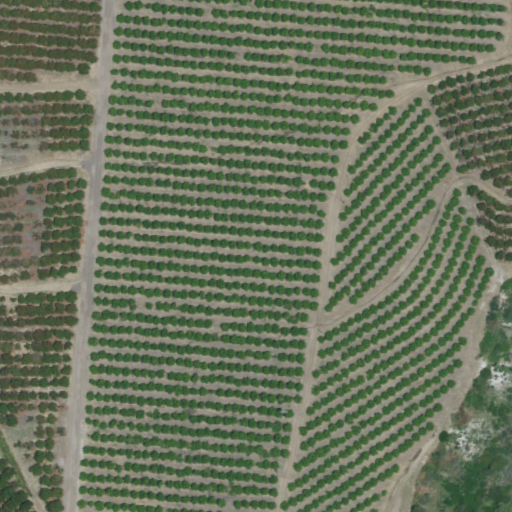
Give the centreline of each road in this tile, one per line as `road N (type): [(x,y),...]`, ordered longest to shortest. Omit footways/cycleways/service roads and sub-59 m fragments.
road 1 (track): [(276,511),(349,149),(375,113),(419,85),(511,56)]
road 2 (residential): [(109,0),(68,511)]
road 3 (track): [(511,266),(481,299),(439,428),(383,511)]
road 4 (track): [(511,200),(478,181),(454,182),(391,286),(316,325)]
